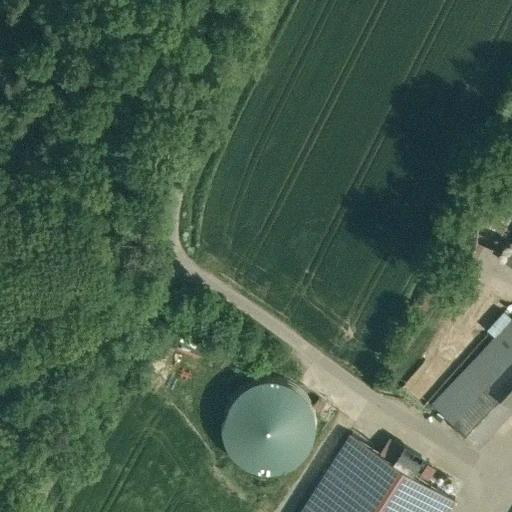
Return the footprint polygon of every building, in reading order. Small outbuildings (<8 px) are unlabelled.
[(469,279),(443,263),(417,308),(442,322),(442,323),(443,323),(469,279)] [(511,321),(470,366),(511,404),(511,321)] [(511,407),(511,404),(470,366),(434,404),(478,444),(511,407)] [(243,475),(318,436),(286,375),(264,386),(259,375),(223,393),(235,415),(217,424),(243,475)] [(442,511),(453,487),(362,451),(363,511),(442,511)]
